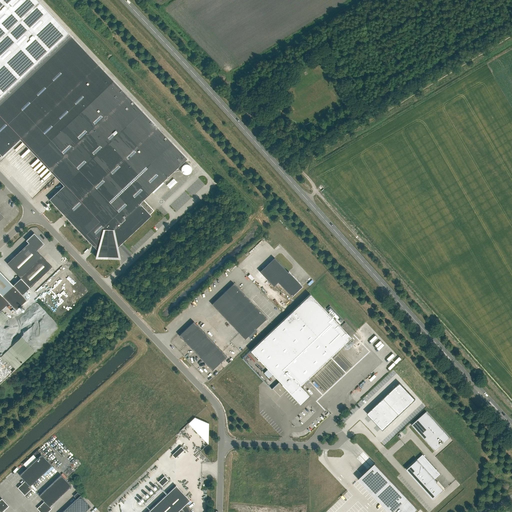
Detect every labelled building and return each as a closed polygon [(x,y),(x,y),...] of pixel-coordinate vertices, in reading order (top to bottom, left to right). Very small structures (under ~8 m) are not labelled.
[(0,0),(0,153),(2,156),(20,139),(22,141),(56,177),(64,185),(49,199),(64,215),(68,219),(90,243),(92,241),(94,244),(98,248),(99,249),(97,258),(98,256),(118,257),(118,259),(119,258),(116,246),(118,245),(120,244),(119,243),(121,242),(134,229),(135,230),(134,231),(146,220),(145,220),(145,221),(144,220),(154,210),(143,200),(187,159),(113,80),(68,33),(37,0),(0,0)] [(260,99),(264,106),(271,102),(267,95),(260,99)] [(185,174),(186,174),(187,174),(188,173),(189,173),(190,172),(191,171),(191,170),(191,169),(191,168),(191,167),(191,166),(190,166),(190,165),(189,165),(189,164),(188,164),(187,164),(186,164),(185,164),(184,164),(183,165),(182,166),(182,167),(181,167),(181,168),(181,169),(181,170),(182,170),(182,171),(182,172),(183,172),(183,173),(184,173),(185,173),(185,174)] [(173,178),(166,185),(170,189),(177,182),(173,178)] [(34,233),(26,240),(29,243),(7,263),(21,278),(30,287),(52,267),(36,251),(40,247),(44,244),(34,233)] [(274,258),(260,272),(273,286),(278,282),(292,297),(303,286),(289,272),(288,272),(274,258)] [(0,311),(9,303),(16,310),(27,300),(22,295),(30,287),(21,278),(13,285),(0,271),(0,311)] [(223,294),(228,300),(239,289),(234,283),(223,294)] [(239,289),(228,300),(234,305),(245,295),(239,289)] [(212,304),(217,310),(228,300),(223,294),(212,304)] [(310,294),(251,351),(282,384),(281,385),(300,405),(310,395),(300,385),(351,337),(310,294)] [(245,295),(234,305),(239,311),(250,301),(245,295)] [(228,300),(217,310),(223,316),(234,305),(228,300)] [(250,301),(239,311),(245,317),(256,307),(250,301)] [(40,305),(31,310),(26,316),(27,316),(30,323),(31,322),(30,321),(31,321),(34,317),(35,320),(39,324),(37,319),(39,316),(42,313),(40,312),(41,311),(40,309),(42,307),(40,305)] [(228,322),(239,311),(234,305),(223,316),(228,322)] [(256,307),(245,317),(250,323),(261,312),(256,307)] [(328,310),(336,319),(338,317),(330,308),(328,310)] [(234,327),(245,317),(239,311),(228,322),(234,327)] [(261,312),(250,323),(256,329),(267,318),(261,312)] [(245,317),(234,327),(239,333),(250,323),(245,317)] [(202,330),(194,321),(186,328),(195,337),(202,330)] [(341,326),(351,337),(355,333),(345,322),(341,326)] [(239,333),(245,339),(256,329),(250,323),(239,333)] [(186,328),(179,335),(187,344),(195,337),(186,328)] [(210,339),(202,330),(195,337),(203,346),(210,339)] [(16,369),(37,351),(29,341),(30,341),(25,336),(4,355),(16,369)] [(195,353),(203,346),(195,337),(187,344),(195,353)] [(218,348),(210,339),(203,346),(211,354),(218,348)] [(377,348),(384,341),(382,339),(375,345),(377,348)] [(204,361),(211,354),(203,346),(195,353),(204,361)] [(219,363),(227,356),(218,348),(211,354),(219,363)] [(204,361),(212,370),(219,363),(211,354),(204,361)] [(402,396),(407,391),(400,383),(394,388),(402,396)] [(402,396),(394,388),(389,393),(397,401),(402,396)] [(407,391),(402,396),(410,404),(415,399),(407,391)] [(384,398),(391,406),(397,401),(389,393),(384,398)] [(404,409),(410,404),(402,396),(397,401),(404,409)] [(384,398),(378,403),(386,411),(391,406),(384,398)] [(404,409),(397,401),(391,406),(399,414),(404,409)] [(380,416),(386,411),(378,403),(373,408),(380,416)] [(399,414),(391,406),(386,411),(394,419),(399,414)] [(380,416),(373,408),(367,413),(375,421),(380,416)] [(380,416),(388,424),(394,419),(386,411),(380,416)] [(426,411),(411,425),(435,451),(450,437),(426,411)] [(388,424),(380,416),(375,421),(383,430),(388,424)] [(191,423),(208,441),(208,445),(211,442),(211,420),(194,419),(191,423)] [(183,446),(174,454),(177,457),(186,449),(183,446)] [(25,481),(18,488),(25,495),(32,488),(30,486),(52,465),(41,454),(37,459),(33,455),(23,464),(27,468),(19,475),(25,481)] [(406,469),(433,499),(444,489),(418,459),(406,469)] [(413,511),(418,508),(375,463),(358,479),(389,511),(413,511)] [(329,487),(335,483),(328,474),(323,478),(329,487)] [(71,486),(61,475),(39,496),(44,501),(37,508),(40,511),(47,511),(52,509),(49,506),(71,486)] [(158,482),(162,486),(168,480),(164,476),(158,482)] [(187,507),(186,506),(185,504),(190,500),(176,485),(147,511),(189,511),(188,509),(187,507)] [(84,511),(91,506),(77,492),(73,496),(76,499),(62,511),(84,511)] [(0,511),(2,511),(9,506),(2,498),(0,500),(0,511)]
